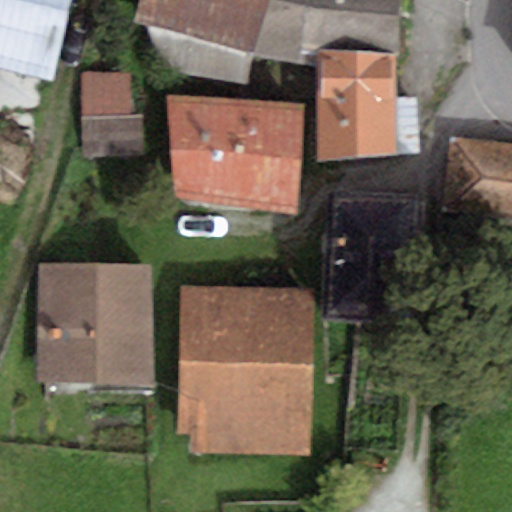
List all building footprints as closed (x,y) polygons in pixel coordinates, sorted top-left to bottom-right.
[(0,0),(0,73),(53,88),(74,0),(0,0)] [(138,0),(132,27),(147,30),(158,75),(247,91),(249,60),(253,61),(268,0),(138,0)] [(268,0),(253,61),(294,69),(316,71),(316,58),(396,64),(398,0),(268,0)] [(316,58),(316,71),(317,169),(396,165),(396,159),(417,159),(415,100),(396,102),(396,64),(316,58)] [(129,77),(82,76),(82,160),(144,160),(143,120),(130,120),(129,77)] [(301,110),(167,101),(174,204),(295,221),(301,110)] [(511,149),(451,143),(443,211),(511,221),(511,149)] [(420,202),(327,199),(322,328),(415,333),(420,202)] [(151,271),(36,268),(36,390),(150,392),(151,271)] [(313,293),(179,290),(176,439),(191,439),(191,454),(309,461),(313,293)]
